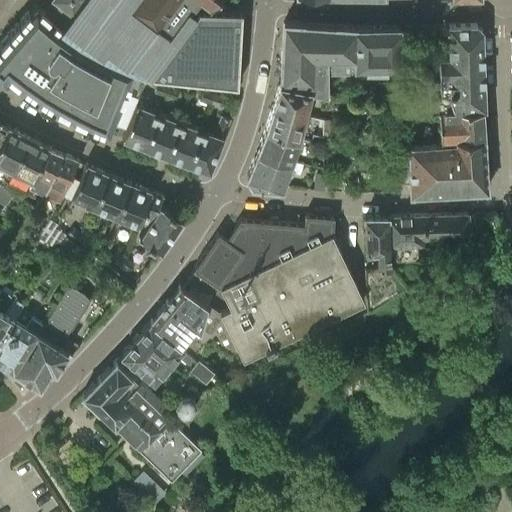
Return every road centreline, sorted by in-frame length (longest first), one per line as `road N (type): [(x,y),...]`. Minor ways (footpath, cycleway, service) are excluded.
road 1 (residential): [(219,191),(376,204),(499,198),(495,7)]
road 2 (residential): [(0,437),(73,380),(120,329),(219,191)]
road 3 (residential): [(0,101),(173,184),(219,191)]
road 4 (residential): [(495,7),(268,5)]
road 5 (residential): [(219,191),(254,110),(268,5)]
